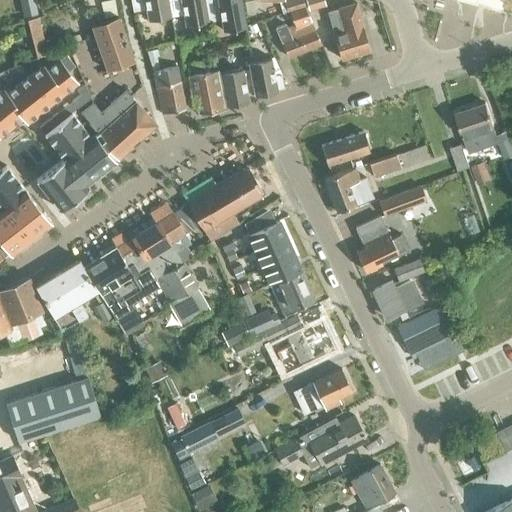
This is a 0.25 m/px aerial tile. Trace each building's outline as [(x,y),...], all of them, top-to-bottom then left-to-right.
[(170,14),(167,0),(131,0),(133,10),(145,7),(147,19),(170,14)] [(208,19),(205,0),(167,0),(170,14),(182,12),(184,24),(208,19)] [(205,0),(208,19),(220,17),(222,30),(246,26),(241,0),(205,0)] [(284,13),(305,7),(303,0),(260,0),(279,0),(282,13),(284,12),(284,13)] [(305,0),(309,9),(324,5),(322,0),(305,0)] [(326,10),(340,58),(369,50),(355,2),(326,10)] [(305,7),(284,13),(286,18),(291,16),(295,26),(287,29),(284,23),(276,27),(288,57),(321,43),(306,6),(305,7)] [(90,25),(107,70),(130,62),(113,17),(90,25)] [(38,58),(47,56),(38,19),(28,21),(38,58)] [(176,66),(159,70),(156,55),(158,55),(157,48),(148,50),(153,71),(163,114),(186,109),(176,66)] [(46,69),(45,70),(63,93),(77,82),(68,71),(74,66),(65,54),(46,69)] [(224,105),(219,72),(218,69),(217,69),(215,57),(187,61),(189,74),(195,107),(199,113),(225,108),(224,105)] [(248,68),(253,93),(253,95),(277,90),(276,88),(283,87),(280,74),(274,75),(270,57),(247,62),(247,63),(248,68)] [(42,65),(30,75),(51,102),(63,93),(45,70),(46,69),(42,65)] [(253,93),(248,68),(242,69),(242,68),(219,72),(224,105),(249,101),(247,94),(253,93)] [(30,75),(18,84),(39,112),(51,102),(30,75)] [(79,94),(71,101),(76,108),(89,97),(83,83),(76,89),(79,94)] [(6,93),(5,94),(23,116),(23,117),(26,121),(39,112),(18,84),(6,93)] [(3,89),(0,90),(0,111),(11,126),(23,117),(23,116),(5,94),(6,93),(3,89)] [(115,157),(117,159),(150,130),(155,124),(124,89),(95,116),(96,117),(90,122),(98,131),(103,137),(105,140),(103,143),(115,157)] [(478,141),(489,137),(486,129),(493,127),(485,102),(455,112),(464,137),(476,133),(478,141)] [(0,111),(0,134),(11,126),(0,111)] [(44,133),(43,133),(53,146),(81,124),(71,111),(62,119),(44,133)] [(56,112),(38,126),(44,133),(62,119),(56,112)] [(81,124),(53,146),(62,157),(64,156),(64,157),(90,136),(81,124)] [(493,134),(503,159),(511,155),(511,141),(507,129),(493,134)] [(90,136),(64,157),(85,184),(86,184),(115,160),(113,159),(115,157),(103,143),(105,140),(103,137),(98,131),(96,133),(95,134),(94,133),(91,136),(90,136)] [(331,178),(353,169),(349,157),(368,151),(362,131),(320,145),(331,178)] [(450,147),(457,170),(469,166),(461,143),(450,147)] [(369,163),(373,177),(400,167),(395,154),(369,163)] [(62,157),(35,179),(59,210),(68,202),(70,204),(80,196),(79,194),(88,187),(86,184),(85,184),(64,157),(64,156),(62,157)] [(470,165),(477,184),(491,179),(484,160),(470,165)] [(1,170),(0,170),(0,190),(15,178),(5,165),(0,170),(1,170)] [(248,169),(245,171),(243,167),(187,202),(210,239),(237,223),(231,212),(260,195),(258,191),(261,189),(248,169)] [(353,169),(331,178),(325,180),(337,211),(373,197),(365,176),(358,179),(353,169)] [(15,178),(0,190),(0,209),(25,190),(15,178)] [(378,201),(384,215),(426,199),(420,185),(378,201)] [(0,239),(11,253),(19,247),(20,248),(29,240),(28,240),(31,238),(31,239),(40,231),(50,222),(25,190),(0,209),(0,239)] [(168,272),(183,263),(192,255),(186,246),(189,245),(172,214),(143,231),(168,272)] [(381,222),(378,224),(376,219),(357,229),(362,240),(361,243),(364,248),(356,252),(365,271),(409,249),(401,233),(390,239),(387,231),(386,232),(381,222)] [(256,249),(286,236),(280,221),(249,234),(256,249)] [(156,279),(168,272),(143,231),(115,247),(126,267),(131,264),(135,271),(137,274),(144,285),(156,279)] [(263,265),(294,252),(286,236),(256,249),(263,265)] [(118,282),(135,271),(131,264),(126,267),(115,247),(83,267),(97,290),(103,301),(112,316),(113,315),(119,326),(128,321),(126,317),(130,314),(127,310),(133,306),(118,282)] [(270,283),(301,270),(294,252),(263,265),(270,283)] [(391,280),(373,289),(387,318),(405,310),(408,317),(440,302),(418,256),(392,268),(397,280),(392,282),(391,280)] [(97,290),(83,267),(79,260),(35,286),(61,329),(88,313),(81,301),(97,290)] [(168,272),(156,279),(172,304),(180,320),(207,305),(198,288),(183,263),(168,272)] [(301,270),(270,283),(283,312),(314,299),(301,270)] [(0,289),(0,317),(5,328),(9,337),(12,344),(42,332),(40,326),(45,323),(39,311),(42,310),(35,295),(24,300),(16,283),(0,289)] [(103,321),(112,316),(103,301),(95,306),(103,321)] [(397,327),(412,357),(449,340),(457,335),(442,305),(433,309),(397,327)] [(254,334),(232,344),(237,355),(302,325),(296,313),(254,333),(254,334)] [(298,362),(299,364),(333,347),(320,321),(286,338),(292,349),(281,354),(287,368),(298,362)] [(254,334),(254,333),(247,336),(241,323),(226,331),(232,344),(254,334)] [(74,377),(85,374),(74,330),(58,333),(59,339),(56,340),(59,349),(66,347),(74,377)] [(323,405),(325,409),(339,402),(337,397),(351,391),(341,369),(304,387),(306,392),(297,396),(301,406),(295,409),(298,416),(323,405)] [(5,403),(17,441),(99,414),(87,377),(5,403)] [(179,404),(172,407),(161,380),(148,385),(169,436),(189,428),(179,404)] [(302,453),(310,468),(366,438),(353,415),(337,423),(339,426),(300,447),(295,437),(273,449),(281,464),(302,453)] [(177,439),(184,454),(215,438),(208,423),(177,439)] [(507,451),(511,448),(511,439),(507,428),(497,433),(507,451)] [(43,510),(37,511),(33,511),(18,476),(18,475),(10,456),(0,460),(0,511),(75,511),(70,500),(43,511),(43,510)] [(351,480),(365,506),(394,491),(380,465),(351,480)] [(511,511),(511,498),(484,511),(511,511)]
